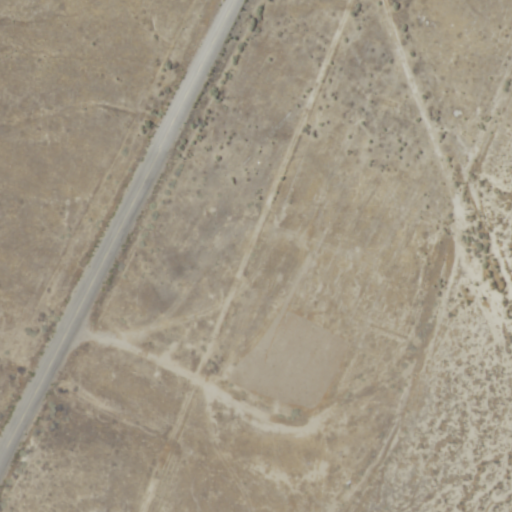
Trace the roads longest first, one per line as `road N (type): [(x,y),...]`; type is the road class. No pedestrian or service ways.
road 1 (residential): [(0,461),(234,0)]
road 2 (track): [(365,511),(378,470),(415,418),(511,107)]
